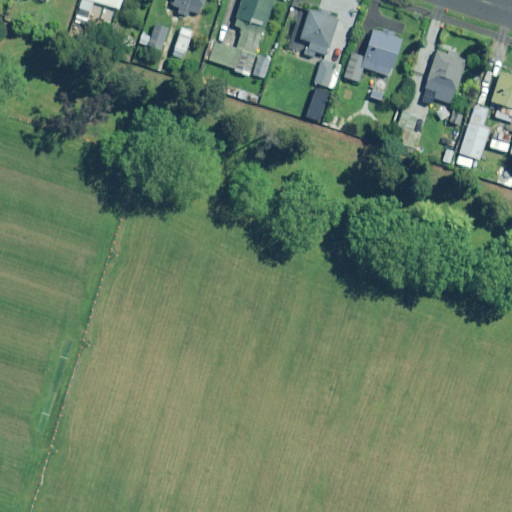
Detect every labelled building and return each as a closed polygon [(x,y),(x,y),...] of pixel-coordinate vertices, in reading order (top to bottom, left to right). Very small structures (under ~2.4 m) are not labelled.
[(81,0),(79,9),(91,12),(94,2),(119,11),(122,0),(81,0)] [(206,0),(172,0),(171,5),(180,8),(179,13),(188,17),(190,13),(201,16),(206,0)] [(274,0),(243,0),(238,19),(266,28),(274,0)] [(314,59),(316,53),(327,56),(338,17),(311,9),(301,40),(308,42),(304,56),(314,59)] [(142,34),(139,43),(161,51),(168,29),(156,25),(151,37),(142,34)] [(193,32),(183,29),(173,56),(183,59),(193,32)] [(270,62),(255,57),(262,36),(242,29),(235,50),(211,42),(205,59),(235,69),(234,71),(249,76),(250,74),(264,79),(270,62)] [(402,40),(373,31),(365,57),(351,53),(343,77),(359,82),(364,68),(390,77),(402,40)] [(466,61),(436,51),(424,88),(438,92),(436,98),(452,104),(466,61)] [(343,66),(323,60),(315,85),(336,91),(343,66)] [(511,75),(502,72),(493,101),(500,104),(496,117),(511,121),(511,75)] [(386,81),(373,78),(368,97),(380,100),(386,81)] [(488,111),(475,106),(459,153),(480,160),(490,130),(482,127),(488,111)] [(421,141),(424,132),(429,119),(404,110),(399,123),(396,133),(421,141)] [(453,146),(459,132),(450,129),(445,143),(453,146)]
